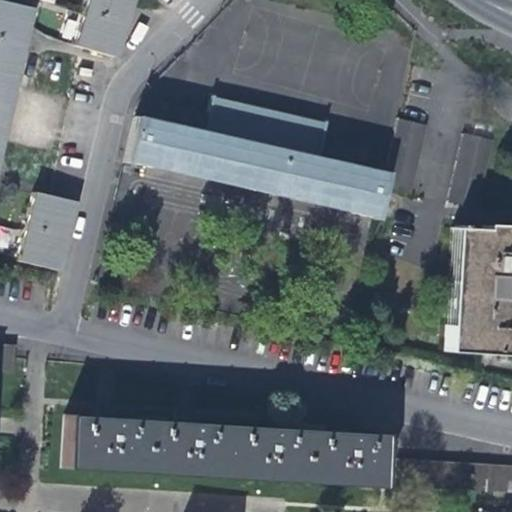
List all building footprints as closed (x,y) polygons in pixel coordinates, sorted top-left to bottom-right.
[(84,0),(82,10),(123,22),(128,6),(129,0),(84,0)] [(0,1),(0,38),(21,43),(23,33),(25,23),(28,7),(0,1)] [(116,46),(123,22),(82,10),(72,45),(113,57),(116,46)] [(0,38),(0,73),(13,76),(17,61),(21,43),(0,38)] [(0,73),(0,108),(6,110),(10,92),(13,76),(0,73)] [(374,217),(381,186),(385,171),(361,166),(316,156),(321,136),(325,118),(210,93),(206,111),(202,129),(156,119),(134,114),(123,160),(374,217)] [(160,101),(156,119),(202,129),(206,111),(160,101)] [(389,151),(385,171),(381,186),(411,193),(426,124),(396,117),(389,151)] [(446,201),(476,208),(492,139),(461,132),(446,201)] [(365,146),(321,136),(316,156),(361,166),(365,146)] [(32,193),(24,228),(65,237),(70,215),(73,203),(32,193)] [(62,251),(65,237),(24,228),(17,261),(57,271),(62,251)] [(443,352),(511,355),(511,231),(449,228),(443,352)] [(229,275),(229,298),(244,298),(243,275),(229,275)] [(13,347),(0,346),(0,371),(11,373),(13,347)] [(57,465),(137,470),(140,422),(97,419),(61,417),(57,465)] [(137,470),(219,475),(222,427),(180,425),(140,422),(137,470)] [(219,475),(297,480),(299,432),(263,430),(222,427),(219,475)] [(341,435),(299,432),(297,480),(376,485),(379,437),(341,435)] [(511,468),(393,461),(391,488),(511,495),(511,468)]
